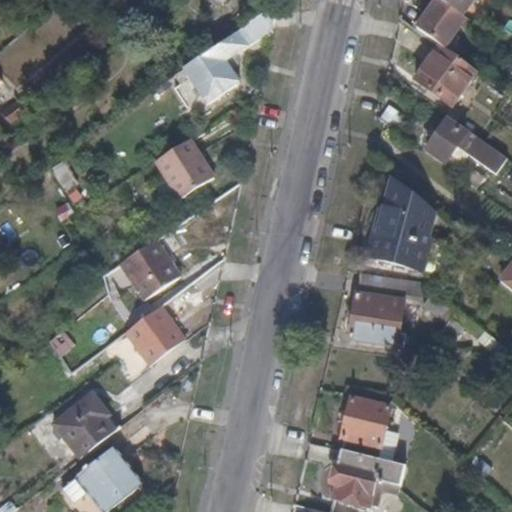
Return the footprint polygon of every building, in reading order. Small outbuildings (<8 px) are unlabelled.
[(243,81),(229,61),(252,44),(265,34),(276,26),(279,9),(281,0),(280,0),(265,11),(241,29),(218,47),(193,65),(181,74),(179,76),(185,86),(194,79),(211,107),(228,93),(243,81)] [(468,81),(473,72),(451,56),(437,46),(424,65),(413,81),(418,84),(431,93),(449,107),(456,96),(468,81)] [(397,128),(404,115),(387,106),(380,119),(397,128)] [(503,157),(470,134),(448,117),(435,137),(424,153),(429,157),(442,167),(457,146),(493,173),(503,157)] [(216,177),(192,140),(183,146),(169,154),(158,161),(182,199),(216,177)] [(49,174),(67,193),(78,183),(61,164),(49,174)] [(430,235),(432,228),(434,219),(426,212),(404,195),(392,186),(380,226),(371,258),(385,261),(408,265),(419,268),(418,272),(417,277),(422,277),(436,278),(440,278),(442,277),(445,266),(449,252),(451,246),(444,242),(430,235)] [(0,247),(10,241),(1,229),(0,230),(0,247)] [(181,275),(167,256),(156,242),(133,259),(119,269),(128,282),(132,287),(140,297),(144,302),(146,303),(148,301),(158,294),(180,278),(181,275)] [(511,294),(511,266),(498,283),(511,294)] [(398,334),(402,303),(419,303),(422,283),(371,276),(362,275),(360,273),(360,277),(358,292),(355,313),(352,329),(351,338),(362,340),(396,345),(398,334)] [(511,356),(500,347),(444,301),(432,291),(424,301),(419,307),(428,316),(436,322),(441,326),(438,332),(441,335),(445,338),(449,341),(452,336),(455,332),(459,326),(468,333),(483,345),(503,361),(511,368),(511,356)] [(76,335),(109,322),(103,306),(70,319),(76,335)] [(189,342),(162,308),(144,322),(133,330),(127,334),(154,369),(172,354),(189,342)] [(62,358),(74,345),(61,332),(48,345),(62,358)] [(111,365),(97,384),(118,400),(132,381),(111,365)] [(378,458),(385,431),(389,410),(390,406),(370,401),(360,400),(353,397),(351,398),(349,402),(346,415),(344,426),(341,437),(344,438),(341,449),(358,452),(378,458)] [(116,436),(106,424),(107,422),(91,401),(54,430),(80,464),(101,448),(116,436)] [(393,461),(398,434),(385,431),(378,458),(393,461)] [(404,480),(408,465),(404,463),(400,463),(393,461),(378,458),(358,452),(341,449),(339,462),(336,463),(332,482),(339,485),(336,498),(348,501),(371,506),(373,495),(377,479),(403,485),(404,480)] [(98,468),(115,454),(112,450),(96,463),(94,464),(98,468)] [(112,511),(142,489),(115,454),(98,468),(94,464),(96,463),(95,462),(85,469),(87,471),(80,476),(83,479),(79,482),(102,511),(112,511)] [(0,511),(14,511),(16,510),(8,501),(0,508),(0,511)]
